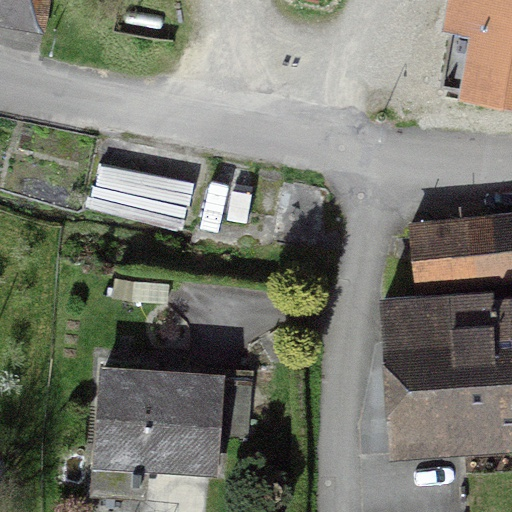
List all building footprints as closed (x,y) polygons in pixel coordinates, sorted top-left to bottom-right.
[(511,100),(511,0),(458,0),(444,89),(511,100)] [(511,220),(419,234),(427,289),(511,276),(511,220)] [(511,316),(396,323),(403,437),(511,430),(511,316)] [(222,379),(102,374),(98,465),(217,471),(222,379)] [(500,511),(511,511),(511,472),(500,473),(500,511)]
